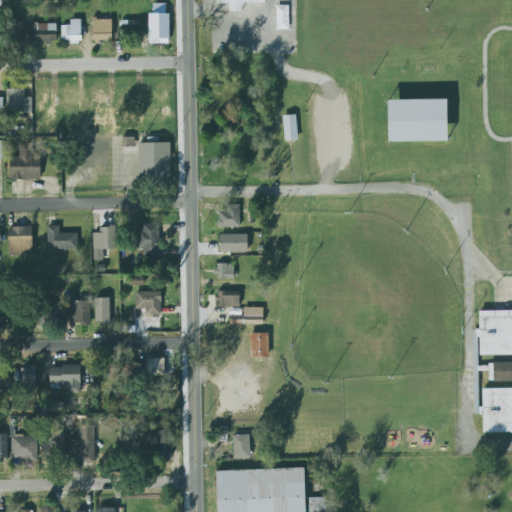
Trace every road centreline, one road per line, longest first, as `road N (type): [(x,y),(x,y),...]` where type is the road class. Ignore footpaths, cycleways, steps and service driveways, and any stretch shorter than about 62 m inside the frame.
road 1 (residential): [(191,191),(409,188),(445,202),(467,253),(464,448),(511,447)]
road 2 (tertiary): [(189,0),(195,511)]
road 3 (residential): [(0,487),(194,484)]
road 4 (residential): [(0,345),(191,342)]
road 5 (residential): [(0,205),(191,202)]
road 6 (residential): [(0,65),(189,63)]
